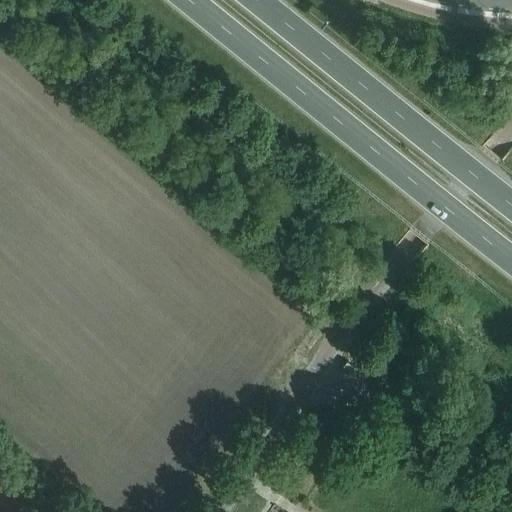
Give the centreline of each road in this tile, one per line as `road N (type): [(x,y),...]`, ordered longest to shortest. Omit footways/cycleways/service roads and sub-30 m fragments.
road 1 (trunk): [(189,0),(511,258)]
road 2 (trunk): [(511,204),(257,0)]
road 3 (unclassified): [(220,511),(306,377)]
